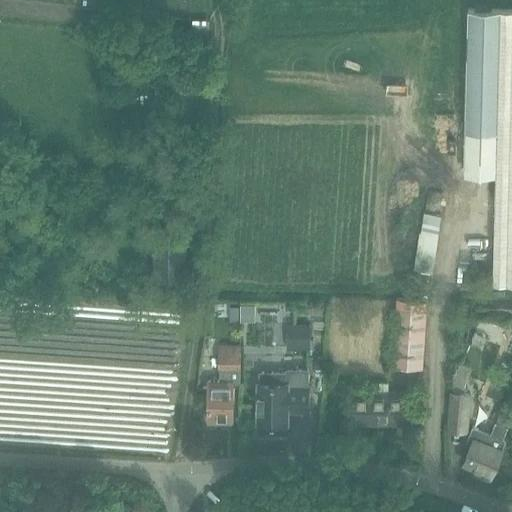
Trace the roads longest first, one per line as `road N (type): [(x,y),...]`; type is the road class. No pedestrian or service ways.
road 1 (track): [(179,471),(204,289),(228,0)]
road 2 (unclassified): [(509,511),(427,486),(298,462),(179,471)]
road 3 (unclassified): [(0,463),(179,471)]
